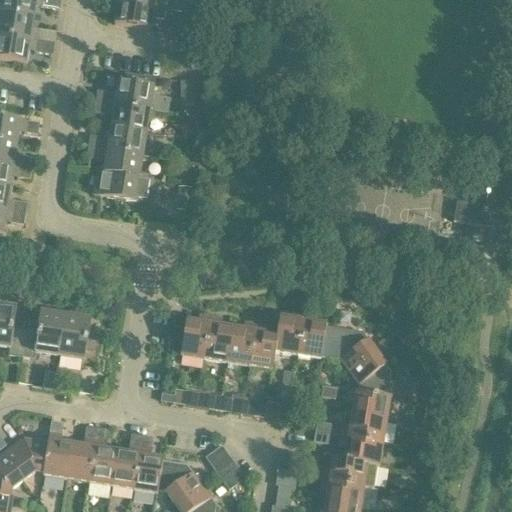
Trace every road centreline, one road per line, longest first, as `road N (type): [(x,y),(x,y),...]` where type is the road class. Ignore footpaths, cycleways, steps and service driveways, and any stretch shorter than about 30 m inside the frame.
road 1 (residential): [(127,410),(146,242),(53,227),(68,91)]
road 2 (residential): [(261,511),(266,461),(253,438),(127,410)]
road 3 (residential): [(0,411),(13,402),(99,415),(127,410)]
